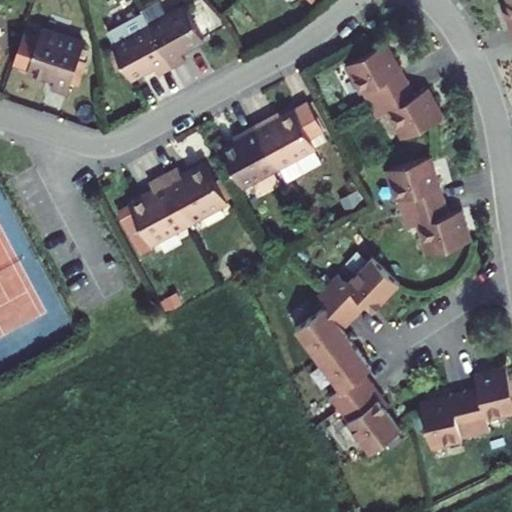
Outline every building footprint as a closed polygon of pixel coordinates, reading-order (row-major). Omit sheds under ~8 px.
[(103,31),(124,68),(146,57),(151,64),(167,55),(141,8),(136,0),(126,0),(98,17),(105,30),(103,31)] [(182,0),(155,0),(141,8),(167,55),(183,47),(179,38),(198,26),(182,0)] [(511,0),(503,0),(506,7),(498,11),(504,27),(509,39),(511,38),(511,0)] [(44,25),(31,64),(56,72),(53,83),(69,88),(86,39),(44,25)] [(363,50),(340,63),(356,90),(357,90),(364,102),(403,80),(397,70),(396,67),(394,68),(379,41),(363,50)] [(403,80),(364,102),(372,116),(384,110),(399,136),(423,122),(437,115),(421,87),(411,93),(403,80)] [(262,107),(251,113),(275,157),(324,131),(303,93),(276,108),(266,113),(262,107)] [(262,107),(266,113),(276,108),(272,102),(262,107)] [(218,139),(238,177),(275,157),(251,113),(241,119),(244,127),(234,131),(218,139)] [(231,124),(234,131),(244,127),(241,119),(231,124)] [(177,155),(162,163),(187,210),(225,189),(205,152),(183,164),(177,155)] [(394,197),(398,211),(441,198),(437,185),(436,183),(434,184),(425,155),(383,168),(392,198),(394,197)] [(121,203),(140,241),(155,233),(152,229),(187,210),(162,163),(148,170),(154,180),(132,191),(135,197),(121,203)] [(441,198),(398,211),(403,226),(415,222),(424,251),(466,238),(457,208),(445,212),(441,198)] [(335,274),(324,286),(355,315),(365,303),(369,300),(374,300),(378,303),(398,282),(370,256),(345,283),(335,274)] [(294,328),(317,359),(340,341),(338,338),(338,332),(342,329),(355,315),(324,286),(316,294),(324,306),(294,328)] [(372,310),(378,303),(374,300),(369,300),(365,303),(372,310)] [(340,341),(347,336),(342,329),(338,332),(338,338),(340,341)] [(329,396),(338,409),(372,383),(364,372),(361,368),(361,362),(365,359),(347,336),(340,341),(317,359),(339,388),(329,396)] [(370,367),(365,359),(361,362),(361,368),(364,372),(370,367)] [(463,388),(474,432),(489,428),(486,415),(511,408),(511,393),(505,365),(474,373),(477,385),(463,388)] [(372,383),(338,409),(370,452),(401,429),(394,420),(383,406),(379,409),(373,407),(372,405),(382,397),(372,383)] [(460,435),(474,432),(463,388),(449,392),(448,392),(448,395),(419,402),(430,445),(460,437),(460,435)] [(387,403),(382,397),(372,405),(373,407),(379,409),(383,406),(387,403)]
